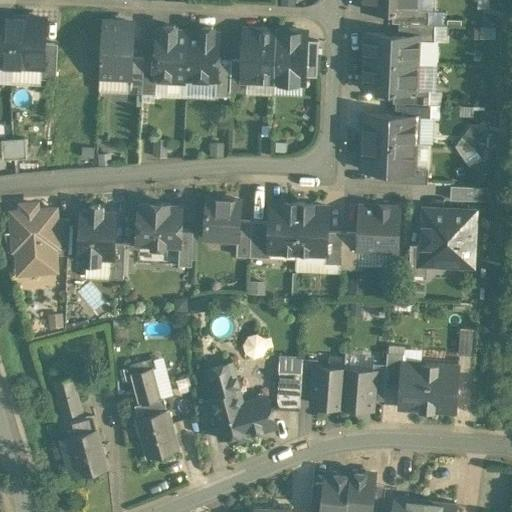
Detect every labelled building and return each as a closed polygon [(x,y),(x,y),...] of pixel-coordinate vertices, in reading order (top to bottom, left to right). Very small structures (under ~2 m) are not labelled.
[(416,0),(364,0),(364,7),(393,8),(416,9),(416,8),(416,0)] [(429,8),(416,8),(416,9),(393,8),(393,20),(399,20),(435,22),(429,21),(429,8)] [(15,16),(0,15),(0,63),(13,64),(15,16)] [(45,17),(15,16),(13,64),(42,65),(43,65),(44,41),(45,17)] [(133,21),(103,20),(100,74),(129,75),(131,75),(132,55),(133,21)] [(435,22),(399,20),(399,32),(419,33),(419,38),(435,39),(435,22)] [(176,26),(174,24),(166,24),(164,25),(164,29),(158,28),(156,56),(155,78),(157,78),(187,80),(189,30),(176,29),(176,26)] [(189,30),(187,80),(216,81),(217,81),(218,58),(220,31),(214,31),(214,27),(212,26),(203,25),(201,27),(201,30),(189,30)] [(277,28),(245,26),(244,58),(243,78),(248,78),(247,90),(274,91),(274,80),(277,28)] [(308,29),(277,28),(274,80),(305,81),(308,29)] [(399,32),(367,31),(363,35),(362,44),(366,48),(365,59),(417,61),(419,38),(419,33),(399,32)] [(58,42),(44,41),(43,65),(42,65),(42,77),(56,78),(58,42)] [(144,56),(132,55),(131,75),(129,75),(128,91),(143,92),(144,56)] [(156,56),(144,56),(143,92),(156,92),(157,78),(155,78),(156,56)] [(244,58),(232,57),(232,59),(230,89),(247,90),(248,78),(243,78),(244,58)] [(232,59),(218,58),(217,81),(216,81),(215,94),(230,95),(230,89),(232,59)] [(417,61),(365,59),(365,70),(361,74),(360,83),(364,87),(394,88),(416,89),(416,88),(417,61)] [(416,89),(394,88),(393,101),(396,101),(429,102),(430,89),(416,88),(416,89)] [(429,102),(396,101),(395,112),(421,113),(421,115),(431,115),(431,102),(429,102)] [(395,112),(365,111),(363,139),(415,141),(419,141),(421,115),(421,113),(395,112)] [(482,134),(470,125),(462,135),(474,144),(482,134)] [(484,134),(482,134),(474,144),(498,145),(498,135),(484,134)] [(474,144),(462,135),(456,143),(474,144)] [(415,141),(363,139),(362,167),(393,168),(414,169),(414,165),(415,141)] [(456,143),(463,152),(474,144),(456,143)] [(482,155),(474,144),(463,152),(471,163),(482,155)] [(498,145),(474,144),(482,155),(483,155),(498,156),(498,145)] [(429,166),(414,165),(414,169),(393,168),(392,180),(428,182),(429,166)] [(477,184),(451,183),(451,197),(477,198),(477,184)] [(241,198),(208,196),(206,236),(238,237),(239,237),(240,217),(241,198)] [(299,200),(285,199),(285,202),(271,202),(270,219),(269,250),(270,250),(297,251),(299,200)] [(169,201),(147,200),(147,204),(139,203),(137,241),(153,242),(152,245),(165,245),(166,242),(180,243),(181,243),(182,227),(183,205),(169,205),(169,201)] [(329,204),(313,204),(313,201),(299,200),(297,251),(326,252),(327,252),(328,229),(329,204)] [(22,203),(23,210),(38,208),(38,201),(22,203)] [(400,205),(360,203),(359,230),(358,247),(360,247),(398,249),(400,205)] [(103,208),(99,204),(93,204),(89,207),(89,210),(83,209),(81,253),(83,253),(83,255),(87,259),(96,260),(100,256),(100,254),(111,254),(113,254),(113,240),(115,211),(103,210),(103,208)] [(476,208),(424,206),(423,243),(422,262),(428,262),(474,264),(476,208)] [(57,217),(57,207),(38,208),(23,210),(12,211),(13,224),(16,224),(18,248),(20,270),(57,268),(55,253),(55,246),(57,246),(57,217)] [(55,246),(55,253),(69,254),(70,217),(57,217),(57,246),(55,246)] [(252,218),(240,217),(239,237),(238,237),(237,253),(251,254),(252,218)] [(270,219),(252,218),(251,254),(270,255),(270,250),(269,250),(270,219)] [(9,250),(18,248),(16,224),(13,224),(3,227),(9,250)] [(194,227),(182,227),(181,243),(180,243),(179,263),(192,263),(194,227)] [(343,230),(328,229),(327,252),(326,252),(325,261),(342,262),(343,230)] [(359,230),(343,230),(342,262),(341,266),(359,267),(360,247),(358,247),(359,230)] [(125,240),(113,240),(113,254),(111,254),(110,276),(124,276),(125,240)] [(423,243),(411,242),(409,276),(427,277),(428,262),(422,262),(423,243)] [(360,250),(360,261),(384,260),(383,249),(360,250)] [(214,290),(202,293),(209,321),(221,318),(214,290)] [(461,329),(459,352),(472,353),(474,330),(461,329)] [(265,332),(249,336),(250,339),(241,341),(248,365),(273,359),(265,332)] [(460,359),(403,355),(400,405),(456,409),(460,359)] [(318,358),(303,356),(302,371),(301,392),(314,393),(317,364),(318,364),(318,358)] [(154,358),(131,364),(133,372),(152,367),(156,366),(154,358)] [(241,359),(207,369),(214,396),(240,388),(248,386),(241,359)] [(387,363),(374,362),(373,369),(374,369),(372,398),(384,399),(387,363)] [(318,364),(317,364),(314,393),(314,402),(342,405),(345,367),(318,364)] [(152,367),(133,372),(141,402),(160,397),(152,367)] [(373,369),(345,367),(342,405),(371,407),(372,398),(374,369),(373,369)] [(302,371),(279,370),(278,398),(280,406),(300,407),(301,392),(302,371)] [(74,375),(54,380),(64,415),(83,410),(74,375)] [(214,396),(210,397),(220,437),(249,429),(249,431),(276,424),(268,395),(244,401),(241,389),(240,389),(240,388),(214,396)] [(141,402),(135,403),(149,455),(178,447),(164,396),(160,397),(141,402)] [(94,414),(72,420),(75,433),(69,435),(72,447),(64,449),(71,476),(109,466),(98,427),(97,427),(94,414)] [(350,473),(327,471),(326,481),(322,511),(346,511),(351,470),(351,469),(350,473)] [(375,472),(351,470),(346,511),(370,511),(374,482),(375,472)] [(322,511),(326,481),(314,482),(310,511),(322,511)] [(382,511),(386,485),(374,482),(370,511),(382,511)] [(424,511),(426,499),(395,495),(393,511),(424,511)] [(455,511),(457,502),(426,499),(424,511),(455,511)]
